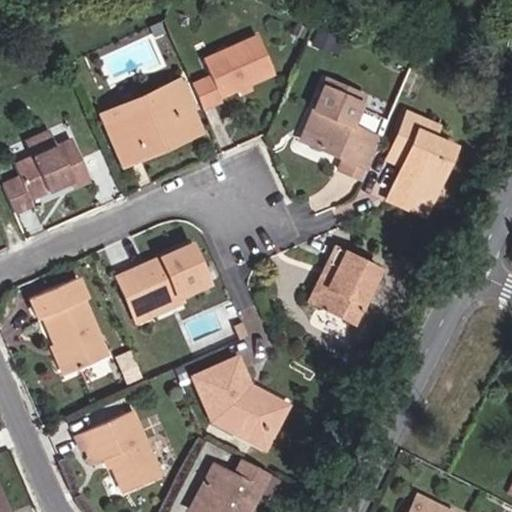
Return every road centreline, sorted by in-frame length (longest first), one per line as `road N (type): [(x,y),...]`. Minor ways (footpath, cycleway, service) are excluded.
road 1 (tertiary): [(354,511),(484,271)]
road 2 (residential): [(0,271),(185,197),(257,209)]
road 3 (residential): [(62,511),(0,366)]
